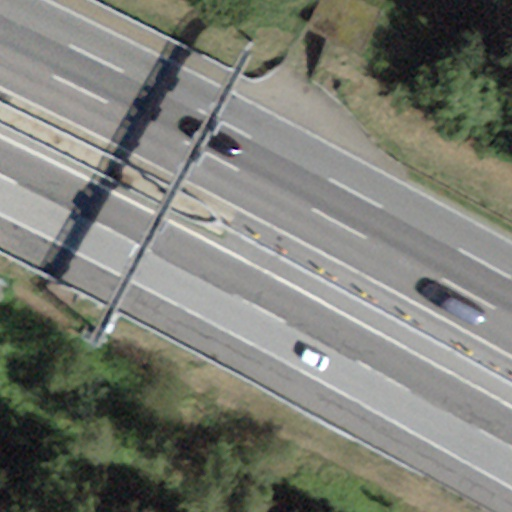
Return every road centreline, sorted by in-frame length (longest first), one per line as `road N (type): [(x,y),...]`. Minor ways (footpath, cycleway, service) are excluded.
road 1 (motorway): [(0,179),(511,450)]
road 2 (motorway): [(511,300),(0,32)]
